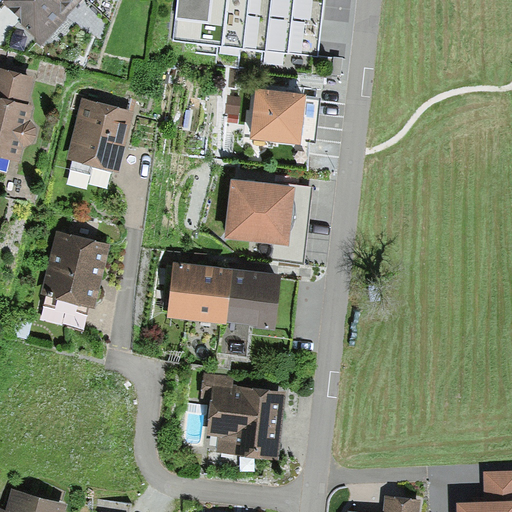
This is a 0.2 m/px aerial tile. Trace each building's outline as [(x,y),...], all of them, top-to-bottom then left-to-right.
[(0,0),(0,4),(44,42),(79,0),(0,0)] [(322,0),(176,0),(173,40),(317,56),(322,0)] [(5,69),(0,68),(0,158),(19,163),(34,105),(26,104),(33,77),(27,75),(31,58),(9,53),(5,69)] [(314,141),(320,98),(256,89),(249,138),(299,144),(299,139),(314,141)] [(129,112),(84,102),(72,156),(117,166),(129,112)] [(288,242),(294,188),(231,181),(226,236),(288,242)] [(108,247),(58,235),(44,290),(95,301),(108,247)] [(275,326),(281,276),(233,270),(175,263),(169,317),(226,324),(228,320),(275,326)] [(202,399),(213,400),(209,435),(219,436),(217,451),(277,457),(284,390),(235,385),(236,375),(205,372),(202,399)] [(458,511),(511,511),(511,470),(485,471),(485,501),(458,502),(458,511)] [(61,511),(64,504),(14,492),(9,511),(1,510),(0,511),(61,511)] [(384,511),(369,511),(348,510),(348,511),(419,511),(421,500),(386,497),(384,511)] [(130,511),(131,504),(99,501),(97,511),(130,511)]
